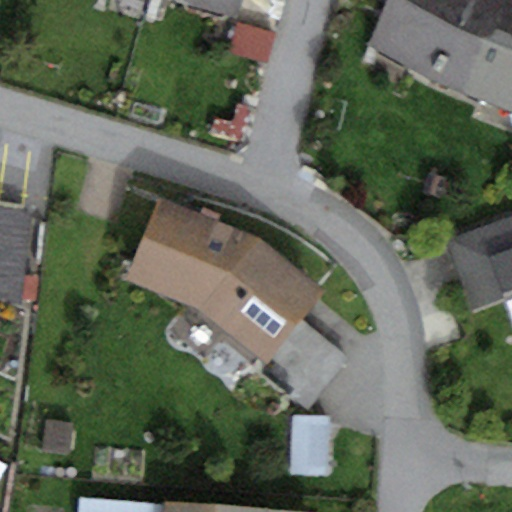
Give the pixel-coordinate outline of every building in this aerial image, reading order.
[(239,0),(191,0),(235,13),(239,0)] [(511,0),(393,0),(368,42),(445,86),(511,110),(511,0)] [(324,289),(257,236),(159,195),(124,279),(196,309),(264,364),(324,289)] [(33,211),(0,206),(0,295),(19,298),(33,211)] [(511,214),(447,238),(471,310),(504,297),(511,316),(511,214)] [(290,511),(164,503),(163,511),(290,511)]
